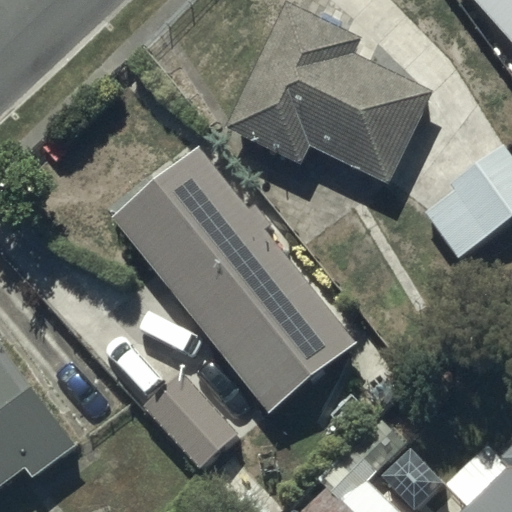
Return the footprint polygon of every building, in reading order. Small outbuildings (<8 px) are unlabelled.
[(511,0),(482,0),(511,31),(511,0)] [(369,53),(293,18),(233,140),(306,176),(313,161),(391,200),(439,104),(363,65),(369,53)] [(460,199),(428,222),(462,269),(511,234),(511,165),(505,155),(454,192),(460,199)] [(205,159),(116,230),(276,430),(364,360),(273,246),(280,241),(261,217),(255,222),(205,159)] [(0,506),(28,486),(35,495),(79,462),(0,356),(0,506)] [(246,444),(187,378),(142,418),(217,503),(229,493),(212,474),(246,444)] [(511,511),(511,434),(495,450),(508,464),(456,511),(511,511)] [(327,492),(307,511),(392,511),(366,487),(345,509),(327,492)]
